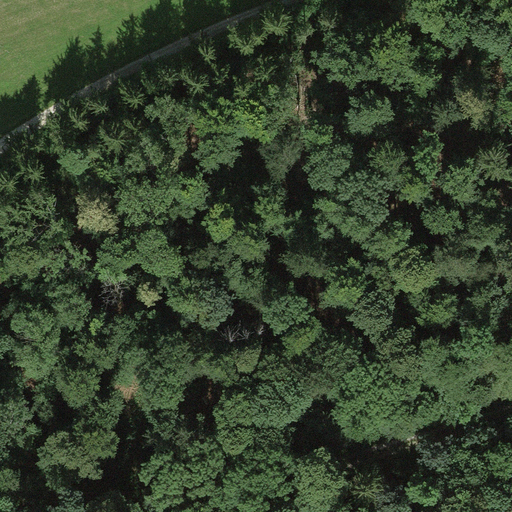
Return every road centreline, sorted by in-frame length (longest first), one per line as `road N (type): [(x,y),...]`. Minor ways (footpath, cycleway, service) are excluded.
road 1 (track): [(126,511),(363,457),(511,411)]
road 2 (track): [(299,0),(76,76),(0,119)]
